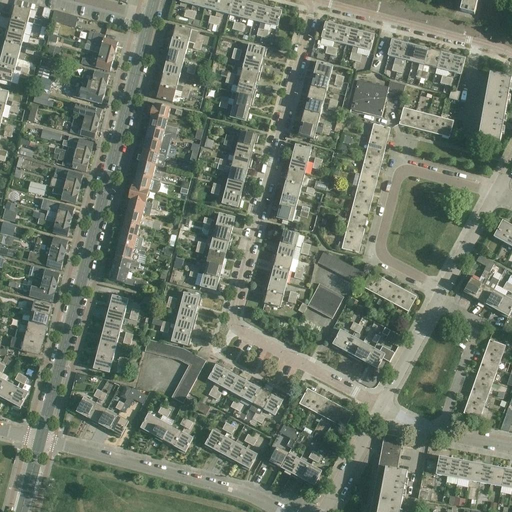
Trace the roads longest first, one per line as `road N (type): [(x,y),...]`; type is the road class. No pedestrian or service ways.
road 1 (residential): [(381,407),(233,323),(314,0)]
road 2 (tertiary): [(39,440),(149,17)]
road 3 (residential): [(495,193),(411,172),(396,181),(381,253),(444,290)]
road 4 (residential): [(511,54),(314,0)]
road 5 (residential): [(117,460),(236,491),(281,511)]
road 6 (residential): [(437,302),(477,325),(438,435)]
